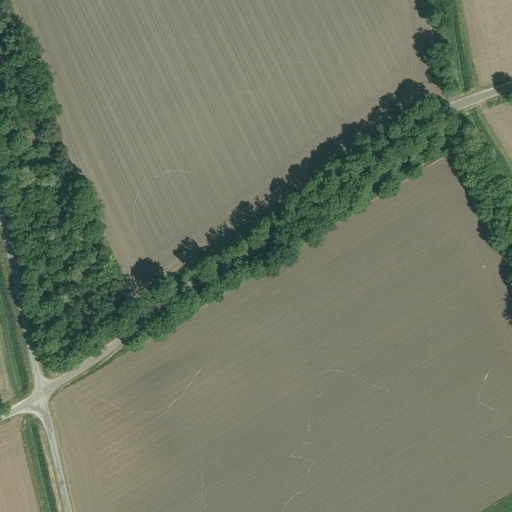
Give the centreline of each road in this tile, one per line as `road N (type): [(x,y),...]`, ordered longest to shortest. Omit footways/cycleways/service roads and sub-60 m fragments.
road 1 (residential): [(511,89),(421,127),(40,394)]
road 2 (unclassified): [(40,394),(0,213)]
road 3 (unclassified): [(67,511),(40,394)]
